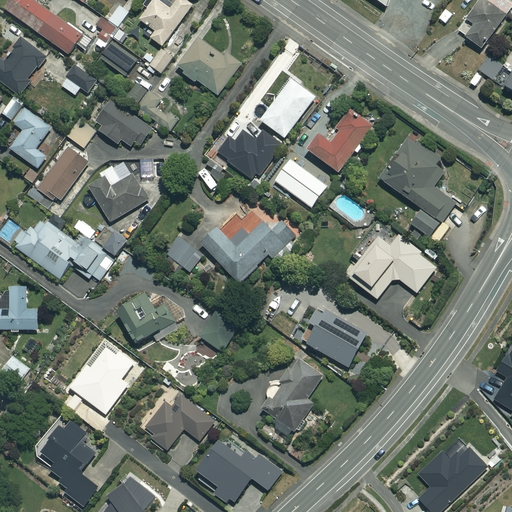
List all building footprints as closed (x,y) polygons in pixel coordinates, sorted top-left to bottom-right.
[(84,51),(91,42),(34,1),(35,0),(9,0),(3,9),(70,56),(77,46),(84,51)] [(184,0),(178,0),(178,2),(174,0),(161,0),(159,3),(156,1),(140,22),(156,33),(151,40),(163,48),(193,7),(184,0)] [(511,8),(511,3),(507,0),(480,0),(458,32),(467,38),(465,40),(482,52),(511,8)] [(130,14),(120,7),(110,22),(119,28),(130,14)] [(103,20),(97,28),(103,33),(99,38),(106,43),(115,29),(103,20)] [(128,36),(119,29),(112,38),(121,45),(128,36)] [(201,38),(179,69),(185,73),(182,77),(195,87),(198,83),(219,98),(241,67),(201,38)] [(5,66),(0,62),(0,81),(22,96),(30,83),(27,81),(44,55),(22,41),(5,66)] [(140,63),(112,42),(100,59),(128,79),(140,63)] [(173,59),(162,51),(151,67),(162,75),(173,59)] [(503,87),(511,92),(511,72),(510,75),(502,69),(504,66),(489,57),(479,72),(494,81),(495,80),(504,85),(503,87)] [(96,82),(77,67),(62,87),(76,97),(83,89),(88,93),(96,82)] [(316,99),(292,81),(261,123),(286,141),(316,99)] [(46,159),(36,152),(44,141),(48,144),(57,133),(13,99),(2,113),(25,131),(10,150),(37,171),(46,159)] [(153,130),(111,103),(98,124),(103,128),(99,133),(119,146),(122,141),(133,148),(137,142),(142,146),(153,130)] [(372,127),(350,112),(337,131),(341,134),(333,146),(319,137),(308,153),(339,175),(372,127)] [(96,134),(80,122),(68,137),(84,150),(96,134)] [(435,188),(450,164),(411,139),(382,183),(421,210),(412,224),(433,239),(457,203),(435,188)] [(87,163),(70,151),(40,193),(57,205),(87,163)] [(151,199),(135,175),(123,182),(112,165),(100,173),(104,179),(89,189),(112,225),(151,199)] [(101,253),(103,251),(92,243),(98,234),(87,226),(75,242),(45,220),(33,236),(9,218),(0,229),(0,238),(13,248),(15,246),(60,280),(73,263),(80,269),(77,273),(89,281),(92,277),(100,283),(115,264),(101,253)] [(296,236),(283,222),(272,233),(262,223),(248,236),(242,231),(230,242),(218,230),(202,245),(239,284),(269,255),(273,259),(296,236)] [(130,242),(111,228),(98,245),(117,259),(130,242)] [(423,254),(400,236),(391,248),(379,239),(349,279),(378,301),(396,278),(417,295),(437,269),(421,256),(423,254)] [(204,259),(181,239),(168,254),(191,275),(204,259)] [(27,288),(10,288),(10,296),(3,296),(3,310),(0,310),(0,331),(39,331),(38,311),(27,311),(27,288)] [(156,312),(146,296),(117,314),(137,346),(154,336),(157,341),(179,327),(166,306),(156,312)] [(308,345),(350,368),(369,335),(328,312),(325,316),(319,313),(312,325),(318,328),(308,345)] [(239,330),(217,313),(199,337),(222,353),(239,330)] [(144,369),(106,340),(101,347),(107,351),(93,369),(86,365),(69,388),(108,417),(144,369)] [(495,400),(511,410),(511,353),(511,356),(508,354),(498,372),(508,377),(495,400)] [(31,370),(13,358),(1,376),(18,388),(31,370)] [(293,434),(315,404),(308,399),(323,378),(303,363),(294,376),(290,373),(279,387),(283,390),(273,404),(268,401),(261,409),(271,417),(268,421),(276,427),(275,430),(286,438),(290,432),(293,434)] [(215,422),(182,397),(173,409),(166,404),(143,434),(167,452),(184,430),(200,442),(215,422)] [(54,469),(51,473),(61,480),(58,484),(67,491),(63,495),(82,510),(98,489),(80,475),(96,454),(84,445),(89,437),(73,424),(68,431),(63,427),(50,445),(52,446),(41,459),(54,469)] [(242,460),(220,444),(198,474),(219,489),(214,496),(232,508),(252,481),(268,492),(282,473),(260,457),(258,461),(247,453),(242,460)] [(443,511),(489,468),(472,450),(462,459),(459,455),(452,462),(444,453),(420,477),(432,490),(420,501),(431,511),(443,511)] [(145,511),(156,497),(132,478),(126,486),(125,485),(109,497),(113,503),(105,511),(145,511)]
